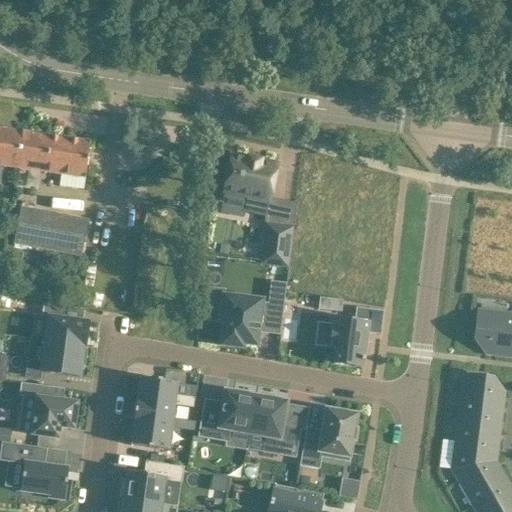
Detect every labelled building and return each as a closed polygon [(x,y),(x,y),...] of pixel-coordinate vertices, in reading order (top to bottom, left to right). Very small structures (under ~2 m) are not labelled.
[(0,166),(18,169),(23,133),(0,129),(0,166)] [(23,133),(18,169),(85,178),(90,142),(23,133)] [(225,192),(220,213),(241,218),(242,213),(265,218),(270,198),(276,166),(260,163),(260,161),(248,158),(248,160),(231,156),(228,171),(225,170),(222,183),(225,184),(224,192),(225,192)] [(13,245),(81,258),(88,220),(20,207),(13,245)] [(266,226),(260,266),(286,270),(293,231),(266,226)] [(270,282),(267,310),(283,312),(286,284),(270,282)] [(206,288),(202,322),(223,324),(220,346),(242,349),(243,345),(256,346),(262,301),(224,296),(225,290),(206,288)] [(319,298),(318,310),(329,311),(331,299),(319,298)] [(43,305),(42,318),(47,319),(44,341),(85,346),(88,323),(82,322),(84,310),(43,305)] [(0,332),(9,334),(12,309),(0,307),(0,332)] [(383,312),(356,308),(354,322),(340,320),(339,326),(332,325),(329,348),(336,349),(334,365),(362,368),(363,362),(364,362),(364,358),(363,358),(366,334),(380,336),(383,312)] [(489,321),(490,314),(479,312),(478,319),(489,321)] [(485,353),(511,356),(511,316),(490,314),(489,321),(488,327),(487,334),(485,352),(485,353)] [(489,321),(478,319),(477,326),(488,327),(489,321)] [(488,327),(477,326),(476,333),(487,334),(488,327)] [(487,334),(476,333),(475,340),(485,352),(487,334)] [(27,361),(24,378),(40,380),(41,372),(80,378),(81,364),(84,365),(86,351),(83,350),(84,347),(85,347),(85,346),(44,341),(41,363),(27,361)] [(470,388),(471,377),(464,376),(463,387),(470,388)] [(477,389),(478,378),(471,377),(470,388),(477,389)] [(136,400),(136,401),(174,406),(193,409),(195,398),(176,396),(177,385),(178,385),(178,384),(139,378),(139,380),(140,380),(137,400),(136,400)] [(483,390),(485,379),(478,378),(477,389),(483,390)] [(491,380),(485,379),(483,390),(501,392),(491,380)] [(64,389),(20,384),(19,397),(36,399),(34,421),(32,420),(32,425),(33,425),(32,435),(57,439),(59,427),(73,429),(76,404),(62,402),(64,389)] [(459,415),(499,420),(502,392),(501,392),(483,390),(477,389),(470,388),(463,387),(459,415)] [(249,435),(255,397),(252,397),(250,392),(240,391),(235,394),(225,392),(223,404),(204,400),(197,438),(226,443),(228,431),(249,435)] [(255,397),(249,435),(263,437),(261,453),(295,459),(300,430),(282,426),(286,403),(275,401),(272,397),(262,395),(258,398),(255,397)] [(133,423),(171,428),(174,406),(136,401),(133,423)] [(356,415),(325,410),(322,430),(306,428),(302,450),(322,454),(321,458),(348,462),(352,442),(354,442),(356,430),(354,430),(356,415)] [(456,442),(495,447),(499,420),(459,415),(456,442)] [(130,446),(169,451),(169,450),(168,450),(171,428),(133,423),(133,424),(134,424),(131,445),(130,444),(130,446)] [(459,482),(494,462),(495,447),(456,442),(452,470),(459,482)] [(1,443),(0,451),(0,461),(24,465),(20,491),(49,495),(49,498),(64,500),(68,469),(44,465),(46,449),(1,443)] [(119,499),(162,505),(165,482),(181,484),(184,468),(145,462),(143,474),(126,472),(125,481),(121,480),(119,499)] [(508,486),(494,462),(459,482),(473,506),(508,486)] [(338,497),(356,500),(359,485),(341,482),(338,497)] [(476,511),(511,511),(511,494),(508,486),(473,506),(476,511)] [(318,511),(323,495),(294,489),(288,511),(318,511)] [(161,511),(162,505),(119,499),(117,511),(161,511)]
